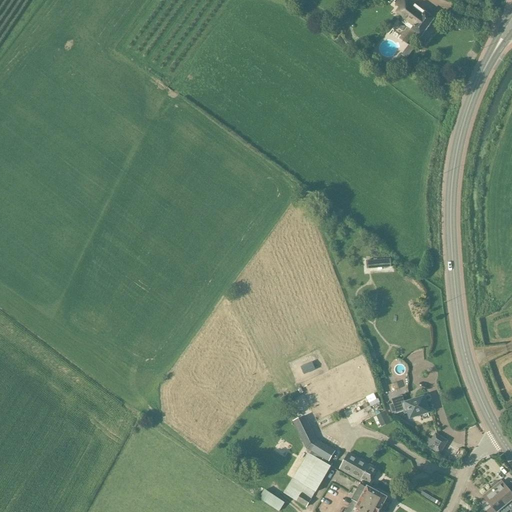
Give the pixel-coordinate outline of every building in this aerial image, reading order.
[(421,37),(435,19),(416,5),(418,3),(413,0),(400,0),(396,5),(408,14),(402,22),(408,27),(399,39),(407,44),(415,32),(421,37)] [(409,45),(405,50),(410,53),(414,49),(409,45)] [(391,259),(366,261),(367,269),(392,267),(391,259)] [(314,361),(303,367),(307,373),(317,367),(314,361)] [(394,404),(390,406),(392,413),(405,409),(406,411),(408,410),(411,418),(412,417),(414,418),(417,417),(418,415),(428,412),(427,411),(429,410),(427,404),(425,405),(423,398),(421,399),(421,398),(411,401),(411,402),(405,404),(402,396),(392,400),(394,404)] [(377,426),(389,422),(386,413),(374,416),(377,426)] [(317,440),(305,416),(292,422),(308,453),(327,464),(329,462),(336,452),(317,440)] [(448,441),(435,433),(427,446),(440,454),(448,441)] [(279,439),(274,451),(285,455),(289,443),(279,439)] [(306,508),(333,464),(329,462),(327,464),(308,453),(284,494),(306,508)] [(360,481),(369,464),(349,453),(340,470),(360,481)] [(364,483),(368,485),(377,469),(369,464),(360,481),(362,482),(361,484),(363,485),(364,483)] [(497,481),(491,486),(493,488),(492,489),(506,506),(511,500),(511,485),(508,489),(502,481),(499,483),(497,481)] [(379,511),(387,498),(367,487),(368,485),(364,483),(363,485),(361,484),(352,500),(353,500),(346,511),(379,511)] [(281,511),(288,502),(268,489),(261,499),(281,511)] [(492,489),(483,497),(487,502),(491,507),(486,511),(508,511),(510,511),(506,506),(492,489)]
